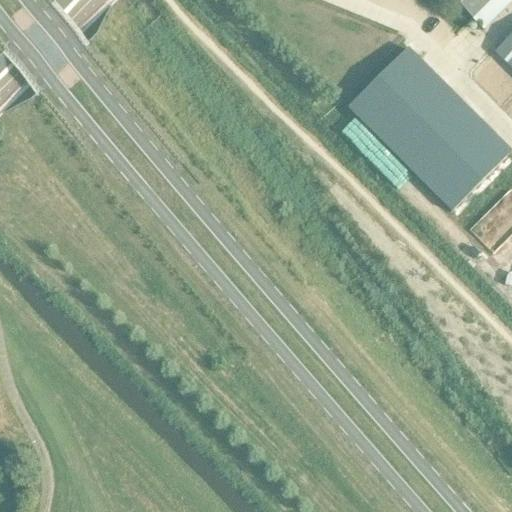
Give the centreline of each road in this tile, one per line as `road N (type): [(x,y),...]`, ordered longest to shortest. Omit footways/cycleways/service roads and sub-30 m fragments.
road 1 (tertiary): [(462,511),(25,0)]
road 2 (tertiary): [(0,15),(422,511)]
